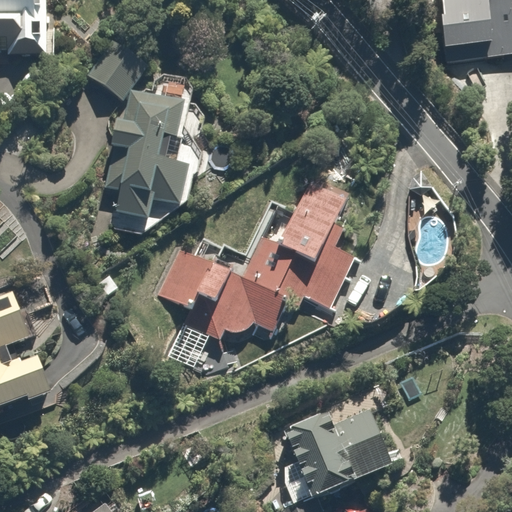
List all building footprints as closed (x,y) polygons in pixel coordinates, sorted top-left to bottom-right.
[(55,0),(0,0),(0,42),(9,43),(9,54),(53,55),(55,0)] [(511,0),(440,0),(447,65),(511,58),(511,0)] [(122,34),(83,75),(125,106),(116,149),(131,152),(118,214),(151,221),(156,198),(194,207),(201,172),(235,180),(247,122),(202,112),(204,103),(142,89),(162,66),(122,34)] [(354,202),(299,175),(246,277),(168,236),(139,291),(183,314),(176,326),(215,346),(222,333),(243,344),(254,325),(279,338),(300,298),(333,316),(364,257),(333,241),(354,202)] [(15,291),(0,297),(0,417),(2,417),(0,413),(32,399),(35,408),(58,398),(38,351),(10,363),(5,350),(35,337),(15,291)] [(338,511),(329,490),(397,464),(372,399),(270,438),(294,499),(284,503),(287,511),(338,511)]
